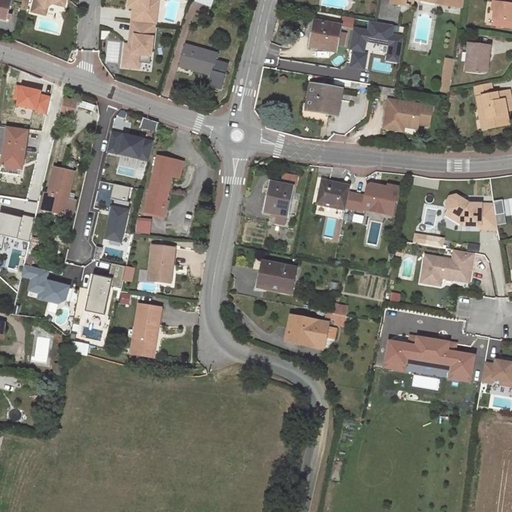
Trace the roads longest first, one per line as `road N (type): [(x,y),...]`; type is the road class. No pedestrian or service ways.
road 1 (secondary): [(237,150),(213,322),(223,341),(287,368),(315,392),(318,436),(300,511)]
road 2 (residential): [(251,138),(459,166),(511,161)]
road 3 (residential): [(0,52),(222,130)]
road 4 (secondary): [(238,119),(265,0)]
